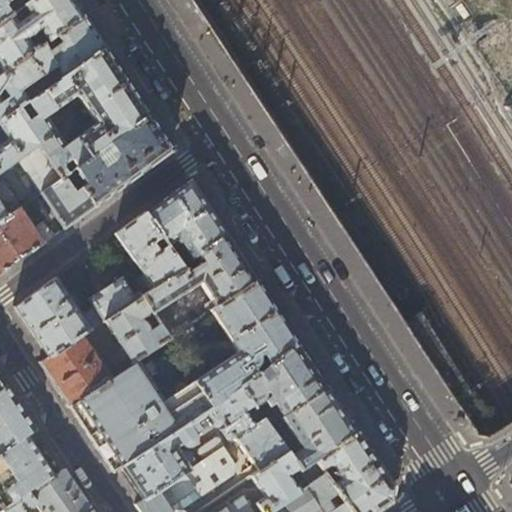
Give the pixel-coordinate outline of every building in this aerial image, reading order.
[(71,0),(32,0),(26,5),(24,6),(30,15),(17,25),(13,20),(18,18),(14,13),(11,16),(0,23),(0,75),(43,45),(55,37),(83,17),(71,0)] [(0,0),(0,23),(11,16),(4,5),(11,0),(22,0),(26,5),(32,0),(0,0)] [(93,32),(83,17),(55,37),(60,44),(48,52),(43,45),(0,75),(0,91),(2,90),(8,98),(0,102),(0,105),(8,116),(13,113),(28,102),(20,91),(39,78),(40,78),(57,66),(60,71),(54,75),(58,81),(104,49),(93,32)] [(116,67),(104,49),(58,81),(28,102),(13,113),(36,146),(59,180),(63,177),(68,174),(62,166),(72,159),(78,167),(95,155),(100,151),(148,116),(116,67)] [(36,146),(13,113),(8,116),(0,121),(0,129),(7,140),(0,145),(0,171),(16,161),(36,146)] [(160,135),(148,116),(100,151),(103,156),(111,151),(114,155),(112,161),(103,167),(95,155),(78,167),(74,169),(85,184),(81,188),(93,208),(171,151),(160,135)] [(59,180),(36,146),(16,161),(39,194),(59,180)] [(74,192),(63,177),(59,180),(39,194),(39,195),(64,229),(93,208),(81,188),(74,192)] [(189,179),(144,212),(167,245),(176,239),(177,241),(181,242),(189,254),(178,261),(181,265),(189,261),(198,254),(227,235),(209,209),(189,179)] [(0,181),(0,222),(15,211),(10,205),(3,210),(0,205),(0,204),(12,195),(2,181),(0,181)] [(19,209),(15,211),(0,222),(0,275),(53,237),(52,235),(44,223),(34,230),(19,209)] [(167,245),(144,212),(114,234),(154,289),(185,270),(181,265),(178,261),(167,245)] [(241,257),(227,235),(198,254),(204,262),(188,272),(186,270),(192,266),(189,261),(181,265),(185,270),(154,289),(141,298),(150,311),(153,314),(200,284),(211,301),(205,306),(209,312),(256,280),(241,257)] [(82,336),(103,322),(94,307),(80,316),(54,278),(14,307),(31,333),(47,357),(82,336)] [(88,299),(94,307),(103,322),(104,321),(136,301),(121,278),(105,288),(88,299)] [(209,312),(216,321),(239,354),(193,383),(208,409),(240,388),(254,376),(298,344),(277,312),(256,280),(209,312)] [(141,298),(136,301),(104,321),(132,364),(169,339),(160,325),(147,332),(148,327),(145,323),(146,319),(144,315),(150,311),(141,298)] [(159,324),(160,325),(169,339),(175,335),(165,320),(159,324)] [(107,372),(82,336),(47,357),(38,363),(56,388),(67,405),(116,374),(113,369),(107,372)] [(313,367),(298,344),(254,376),(240,388),(253,405),(255,408),(271,396),(275,402),(271,405),(276,413),(264,421),(267,426),(280,417),(281,418),(327,388),(313,367)] [(67,405),(78,421),(93,444),(111,474),(121,467),(175,431),(168,420),(132,364),(116,374),(67,405)] [(3,390),(0,391),(0,451),(35,428),(23,410),(7,387),(3,390)] [(242,412),(253,405),(240,388),(208,409),(175,431),(121,467),(137,490),(143,500),(184,472),(197,464),(190,452),(186,452),(183,451),(180,454),(176,448),(181,445),(183,446),(186,447),(189,447),(190,446),(192,444),(194,442),(195,439),(194,436),(209,426),(213,428),(217,427),(220,424),(221,421),(234,439),(235,438),(252,427),(242,412)] [(342,410),(327,388),(281,418),(280,417),(267,426),(271,431),(284,422),(302,448),(298,451),(289,439),(281,444),(286,453),(298,469),(299,470),(315,459),(357,432),(342,410)] [(271,431),(267,426),(264,421),(263,420),(252,427),(235,438),(258,472),(286,453),(281,444),(271,431)] [(35,428),(0,451),(0,460),(22,491),(12,498),(5,488),(0,491),(0,511),(31,492),(63,470),(50,450),(35,428)] [(377,463),(357,432),(315,459),(351,511),(375,511),(390,503),(393,488),(377,463)] [(204,459),(223,447),(224,446),(220,440),(215,439),(200,449),(200,452),(204,459)] [(236,466),(223,447),(204,459),(197,464),(184,472),(195,489),(201,497),(233,476),(236,466)] [(287,477),(298,469),(286,453),(258,472),(251,477),(265,499),(250,510),(251,511),(268,511),(272,509),(283,502),(299,492),(295,487),(294,487),(287,477)] [(351,511),(315,459),(299,470),(302,474),(309,484),(305,487),(303,489),(299,492),(283,502),(290,511),(351,511)] [(63,470),(31,492),(35,499),(34,500),(42,511),(91,511),(88,507),(63,470)] [(195,489),(184,472),(143,500),(135,505),(139,511),(181,511),(180,511),(178,511),(176,511),(174,511),(173,511),(172,511),(170,511),(168,507),(195,489)] [(296,478),(303,489),(305,487),(309,484),(302,474),(296,478)] [(33,505),(34,500),(35,499),(31,492),(0,511),(30,511),(28,508),(33,505)] [(251,511),(250,510),(242,498),(221,511),(251,511)] [(290,511),(283,502),(272,509),(273,511),(290,511)]
